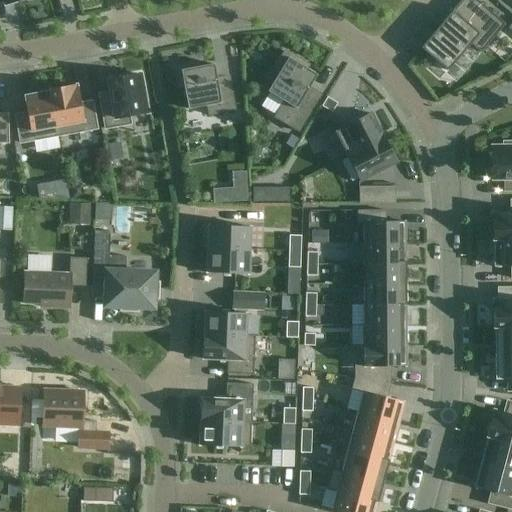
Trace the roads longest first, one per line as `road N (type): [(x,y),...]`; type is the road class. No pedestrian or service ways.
road 1 (residential): [(0,53),(277,3),(336,26),(444,132)]
road 2 (residential): [(444,132),(450,403),(421,511)]
road 3 (residential): [(0,343),(56,346),(100,360),(144,397),(164,455),(161,511)]
